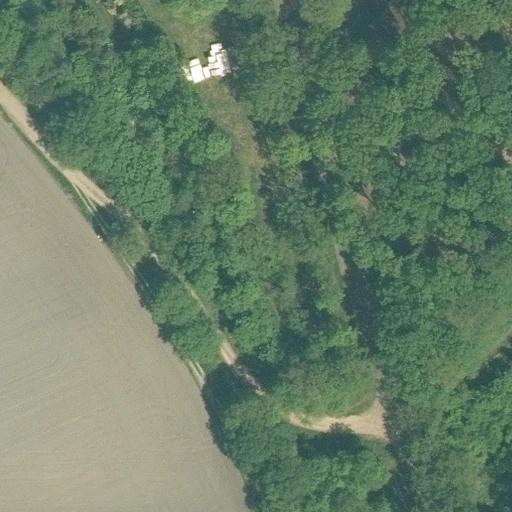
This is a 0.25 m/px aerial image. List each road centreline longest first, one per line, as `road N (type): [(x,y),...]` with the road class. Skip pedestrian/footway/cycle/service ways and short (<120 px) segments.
road 1 (tertiary): [(437,511),(364,317),(286,0)]
road 2 (track): [(67,162),(211,400),(268,511)]
road 3 (track): [(67,162),(128,222),(273,410),(332,430)]
